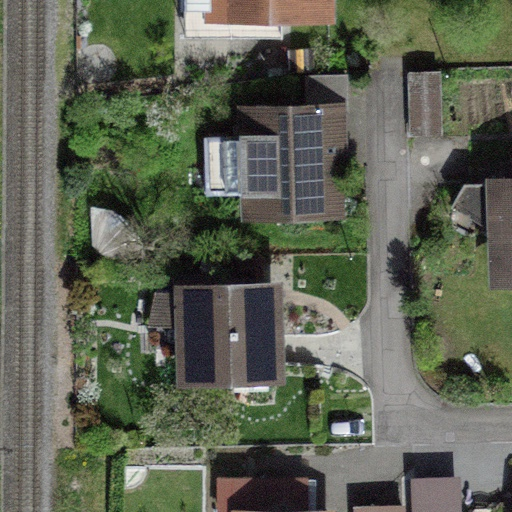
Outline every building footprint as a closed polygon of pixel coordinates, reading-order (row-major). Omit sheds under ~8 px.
[(344,30),(344,0),(228,0),(228,29),(344,30)] [(446,80),(411,81),(412,142),(447,141),(446,80)] [(353,111),(245,114),(248,232),(356,229),(353,111)] [(511,183),(497,184),(502,292),(511,291),(511,183)] [(293,287),(190,290),(193,391),(296,387),(293,287)] [(460,511),(461,484),(423,483),(422,511),(460,511)]
